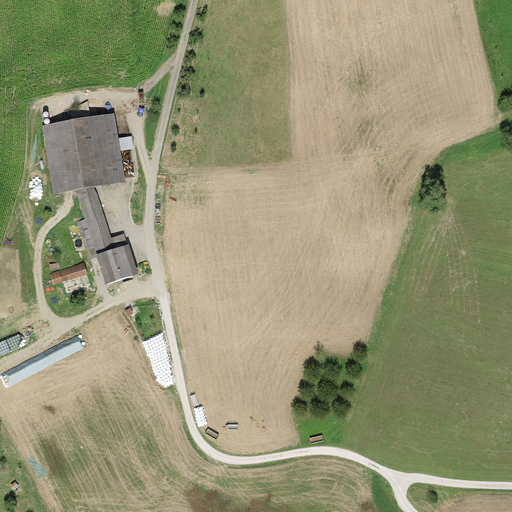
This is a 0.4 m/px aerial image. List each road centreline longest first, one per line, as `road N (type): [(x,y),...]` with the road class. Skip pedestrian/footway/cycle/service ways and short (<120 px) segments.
road 1 (track): [(156,281),(182,409),(210,451),(227,462),(342,452),(399,482)]
road 2 (track): [(191,0),(150,173),(147,253),(156,281)]
road 3 (track): [(0,365),(156,281)]
